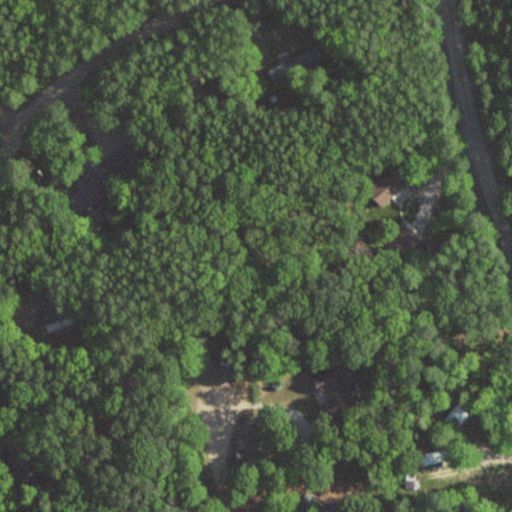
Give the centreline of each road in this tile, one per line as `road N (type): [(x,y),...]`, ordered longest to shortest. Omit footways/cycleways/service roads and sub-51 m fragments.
road 1 (residential): [(511,258),(445,0)]
road 2 (residential): [(196,0),(64,79),(0,161)]
